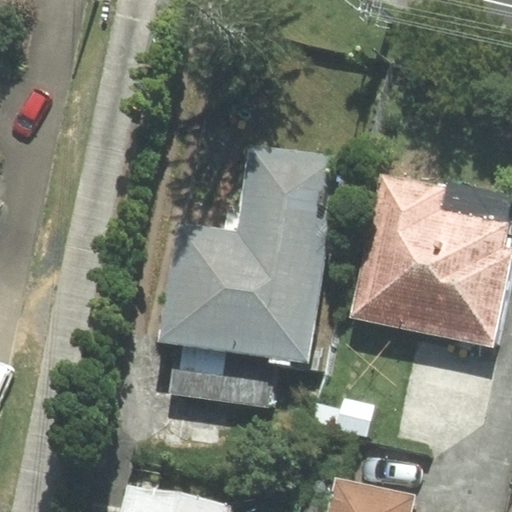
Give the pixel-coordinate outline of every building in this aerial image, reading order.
[(177,223),(159,340),(176,343),(275,358),(308,364),(339,164),(251,151),(238,233),(177,223)] [(0,203),(15,188),(0,173),(0,203)] [(511,215),(511,201),(381,175),(352,316),(493,344),(511,250),(505,249),(511,215)] [(275,358),(176,343),(169,393),(269,407),(275,358)] [(409,511),(414,496),(337,478),(329,511),(409,511)] [(227,511),(228,508),(129,487),(123,511),(227,511)]
